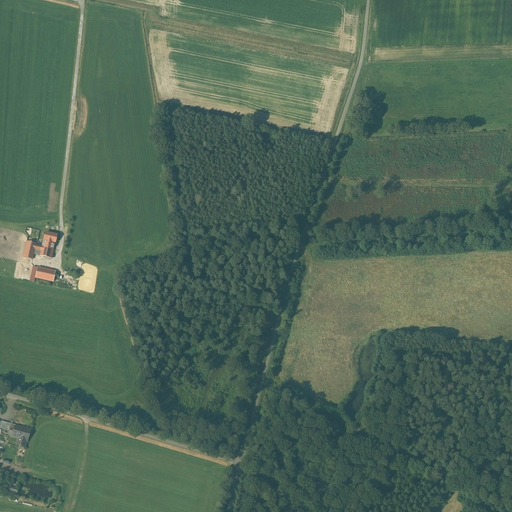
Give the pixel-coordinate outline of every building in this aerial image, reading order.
[(57,235),(44,233),(43,240),(54,242),(55,243),(57,235)] [(54,242),(43,240),(42,246),(41,251),(40,256),(51,258),(52,253),(54,242)] [(35,243),(26,241),(23,257),(32,259),(33,254),(35,245),(35,243)] [(42,246),(35,245),(33,254),(40,256),(41,251),(42,246)] [(59,272),(37,268),(36,270),(35,278),(53,282),(57,282),(59,272)] [(15,425),(0,421),(0,422),(0,423),(0,427),(13,431),(14,427),(15,427),(15,425)] [(15,427),(14,427),(13,431),(11,436),(18,438),(16,445),(24,447),(26,441),(27,441),(30,430),(25,429),(25,430),(15,427)]
